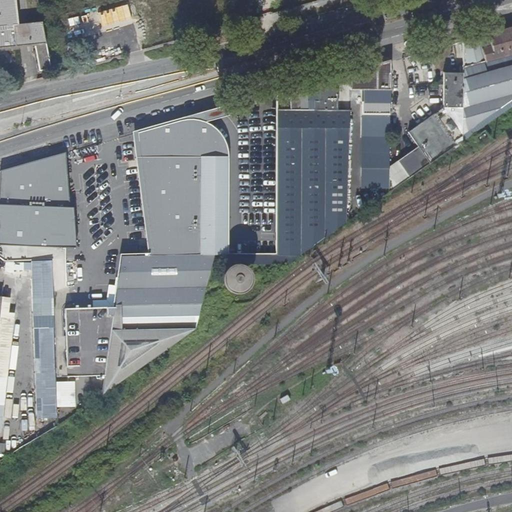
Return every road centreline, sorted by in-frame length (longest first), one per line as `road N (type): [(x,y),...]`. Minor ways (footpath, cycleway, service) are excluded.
road 1 (primary): [(0,146),(511,0)]
road 2 (primary): [(423,0),(0,109)]
